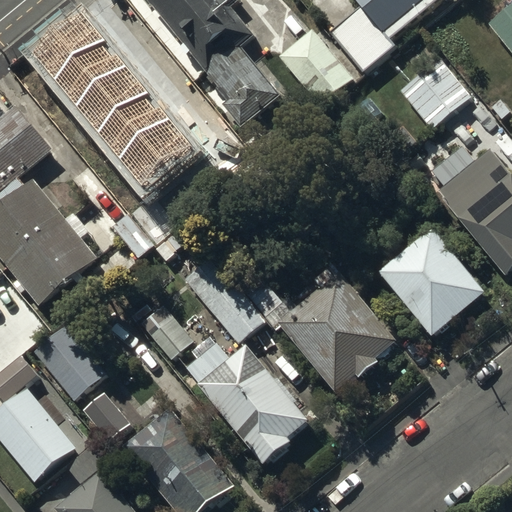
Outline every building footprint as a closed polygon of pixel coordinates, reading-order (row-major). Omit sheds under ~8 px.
[(151,0),(186,43),(183,45),(189,53),(192,51),(211,74),(209,76),(247,122),(282,94),(243,45),(257,34),(234,5),(240,0),(151,0)] [(361,0),(365,5),(334,29),(367,71),(399,46),(393,37),(439,0),(361,0)] [(511,4),(490,22),(511,48),(511,4)] [(140,22),(120,38),(142,66),(162,50),(140,22)] [(317,27),(282,55),(320,103),(355,75),(317,27)] [(83,64),(57,85),(128,177),(155,155),(139,134),(161,116),(151,103),(159,97),(123,51),(119,54),(113,47),(86,68),(83,64)] [(441,56),(402,89),(435,129),(475,96),(441,56)] [(56,148),(20,105),(0,121),(0,253),(41,304),(99,256),(84,238),(90,232),(75,214),(69,218),(36,178),(28,185),(21,177),(56,148)] [(511,171),(496,152),(478,166),(467,151),(438,175),(451,191),(445,196),(510,276),(511,274),(511,171)] [(131,213),(116,225),(142,258),(157,246),(131,213)] [(437,227),(384,270),(436,335),(489,292),(437,227)] [(212,252),(185,275),(241,342),(269,319),(212,252)] [(401,339),(336,261),(318,277),(326,285),(294,311),(268,280),(251,294),(281,330),(288,325),(343,390),(360,375),(363,378),(396,349),(393,346),(401,339)] [(178,317),(155,334),(175,360),(198,343),(178,317)] [(71,322),(37,350),(77,400),(112,371),(71,322)] [(0,365),(12,355),(0,337),(0,365)] [(217,344),(191,366),(267,462),(296,440),(292,436),(313,419),(251,345),(231,361),(217,344)] [(41,374),(26,355),(0,375),(0,392),(7,402),(41,374)] [(29,388),(0,412),(0,433),(39,481),(79,448),(29,388)] [(109,398),(89,415),(114,445),(134,428),(109,398)] [(176,405),(126,442),(182,511),(201,511),(238,483),(176,405)] [(101,439),(68,465),(82,483),(115,457),(101,439)] [(139,511),(106,469),(59,506),(63,511),(139,511)]
